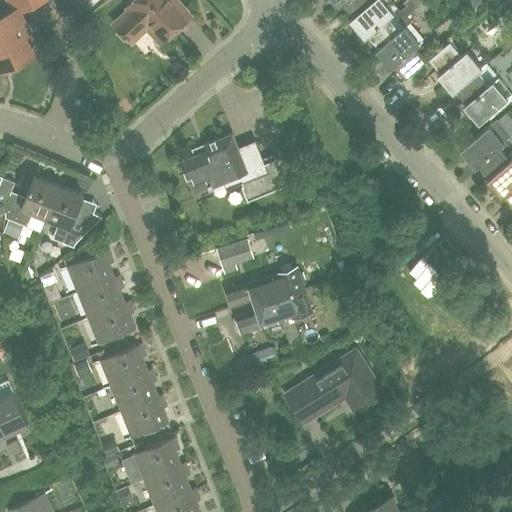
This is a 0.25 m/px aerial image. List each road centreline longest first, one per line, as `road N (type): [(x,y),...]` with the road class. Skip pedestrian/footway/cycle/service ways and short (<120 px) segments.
road 1 (residential): [(254,511),(109,160)]
road 2 (residential): [(511,276),(276,12)]
road 3 (residential): [(109,160),(276,12)]
road 4 (residential): [(388,434),(260,511)]
road 5 (unknown): [(53,138),(59,18)]
